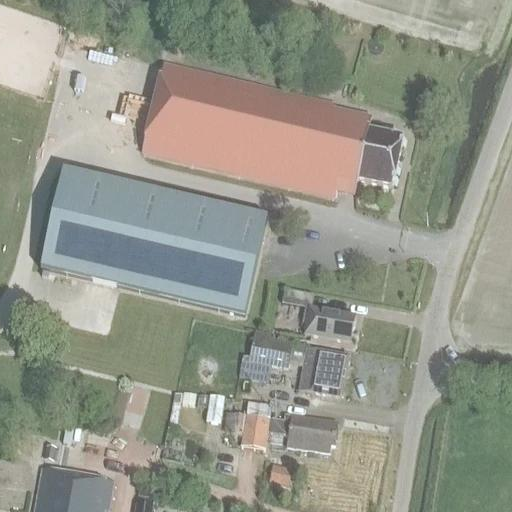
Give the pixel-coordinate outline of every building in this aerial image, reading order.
[(335,108),(163,67),(142,155),(335,200),(336,194),(355,196),(358,184),(392,191),(403,142),(368,135),(372,121),(334,112),(335,108)] [(268,221),(64,174),(42,273),(245,320),(268,221)] [(350,346),(355,319),(311,311),(314,297),(285,291),(283,306),(305,310),(303,325),(307,326),(305,338),(350,346)] [(249,361),(244,359),(240,380),(268,386),(271,370),(288,373),(289,368),(304,371),(299,394),(342,402),(350,360),(306,352),(307,349),(260,340),(261,337),(255,335),(249,361)] [(173,406),(180,408),(182,398),(174,396),(173,406)] [(182,407),(194,409),(196,397),(183,396),(182,407)] [(240,449),(265,453),(268,436),(288,439),(287,451),(330,457),(331,450),(335,450),(338,431),(331,430),(332,425),(285,418),(284,424),(270,422),(272,409),(249,406),(247,419),(227,416),(224,436),(242,438),(240,449)] [(171,412),(159,409),(151,443),(163,445),(171,412)] [(291,474),(272,469),(268,486),(288,490),(291,474)] [(108,511),(114,484),(43,472),(35,511),(108,511)] [(137,507),(153,509),(154,503),(157,504),(158,494),(139,492),(137,507)]
